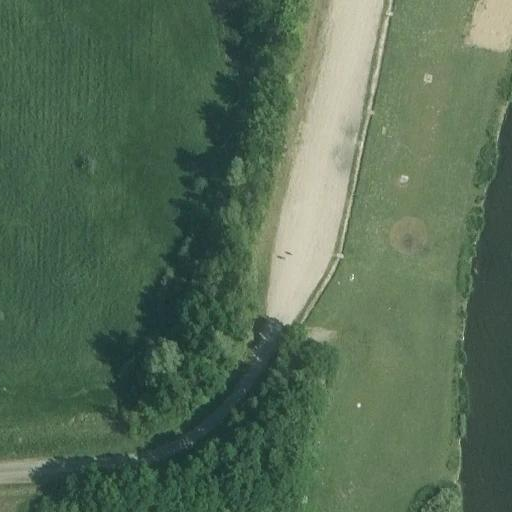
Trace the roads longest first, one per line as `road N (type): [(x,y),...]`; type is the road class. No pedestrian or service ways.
road 1 (track): [(249,381),(278,322),(363,0)]
road 2 (unclassified): [(0,474),(149,459),(201,431),(249,381)]
